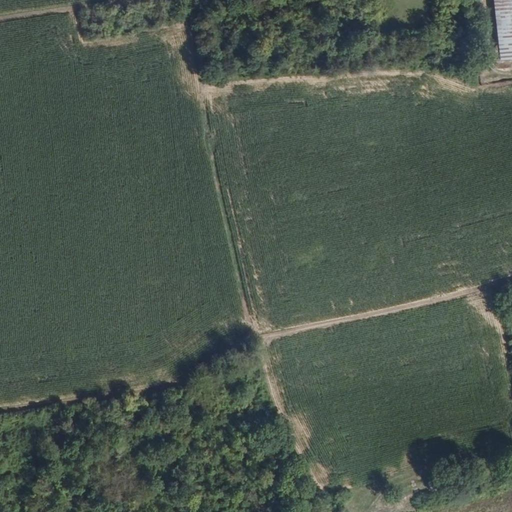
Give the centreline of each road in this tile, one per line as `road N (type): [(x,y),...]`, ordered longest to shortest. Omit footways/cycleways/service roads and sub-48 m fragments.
road 1 (track): [(0,413),(193,384),(259,342),(511,280)]
road 2 (track): [(511,453),(388,485),(355,511)]
road 3 (track): [(0,20),(147,0)]
